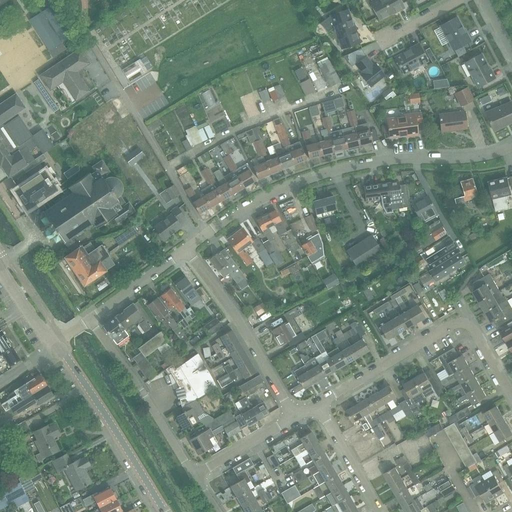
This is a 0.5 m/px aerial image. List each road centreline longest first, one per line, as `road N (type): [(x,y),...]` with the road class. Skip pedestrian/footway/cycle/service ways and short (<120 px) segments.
road 1 (residential): [(188,247),(261,199),(330,172),(511,146)]
road 2 (unclassified): [(511,395),(463,326),(316,406)]
road 3 (unclassified): [(296,418),(188,247)]
road 4 (tertiary): [(160,511),(54,341)]
road 5 (residential): [(196,477),(91,317)]
road 6 (unclassified): [(379,511),(316,406)]
